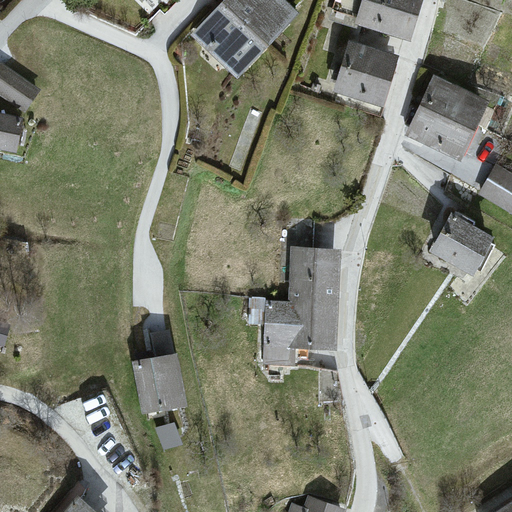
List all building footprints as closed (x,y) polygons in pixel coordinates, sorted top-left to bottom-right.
[(282,0),(225,0),(192,36),(241,83),(303,17),(282,0)] [(426,0),(366,0),(358,27),(413,44),(426,0)] [(404,58),(351,42),(337,95),(391,111),(404,58)] [(0,64),(0,94),(25,114),(40,94),(0,64)] [(489,105),(437,76),(408,139),(463,164),(489,105)] [(26,121),(0,116),(0,150),(20,154),(26,121)] [(511,175),(498,167),(477,199),(511,220),(511,175)] [(498,240),(453,219),(432,253),(480,279),(498,240)] [(344,255),(291,252),(288,307),(267,305),(263,367),(295,369),(296,352),(338,355),(344,255)] [(185,356),(135,361),(145,419),(195,410),(185,356)] [(335,511),(339,501),(310,493),(304,511),(335,511)] [(76,511),(99,511),(85,501),(76,511)]
